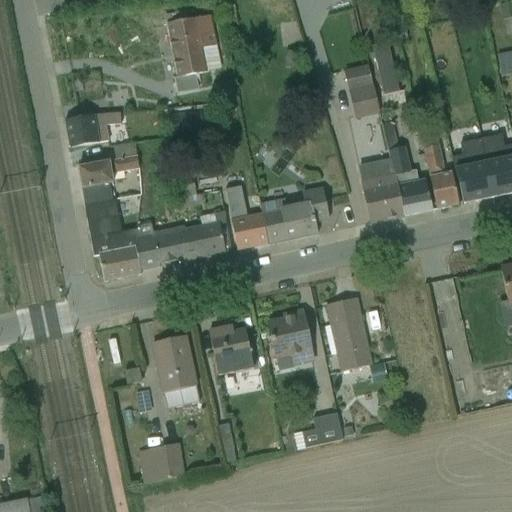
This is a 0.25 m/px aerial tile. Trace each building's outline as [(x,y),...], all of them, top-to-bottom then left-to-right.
[(160,26),(171,81),(202,75),(197,51),(213,48),(207,17),(160,26)] [(385,97),(397,95),(387,43),(375,45),(385,97)] [(356,120),(380,115),(369,68),(345,73),(356,120)] [(118,103),(167,106),(168,88),(119,85),(118,103)] [(215,98),(215,86),(190,86),(190,98),(215,98)] [(64,149),(97,144),(93,116),(60,121),(64,149)] [(406,128),(396,131),(401,147),(411,144),(406,128)] [(430,212),(453,207),(438,147),(416,153),(430,212)] [(398,221),(422,214),(407,157),(382,163),(398,221)] [(511,195),(511,160),(485,167),(492,200),(511,195)] [(398,221),(382,163),(352,171),(367,229),(398,221)] [(74,191),(105,186),(102,165),(71,170),(74,191)] [(466,205),(492,200),(485,167),(459,172),(466,205)] [(264,246),(328,231),(320,198),(256,213),(264,246)] [(131,202),(135,224),(146,222),(142,200),(131,202)] [(264,246),(256,213),(224,221),(232,254),(264,246)] [(185,265),(232,254),(224,221),(177,232),(185,265)] [(185,265),(177,232),(126,244),(134,277),(185,265)] [(99,285),(134,277),(126,244),(91,252),(99,285)] [(504,309),(511,306),(511,265),(495,270),(504,309)] [(338,373),(369,366),(354,300),(322,307),(338,373)] [(269,364),(308,356),(300,315),(261,323),(269,364)] [(212,379),(251,371),(242,328),(203,336),(212,379)] [(158,396),(193,389),(183,338),(147,345),(158,396)] [(113,340),(106,342),(111,366),(117,365),(113,340)] [(135,370),(121,373),(123,385),(137,382),(135,370)] [(334,421),(339,446),(357,442),(352,417),(334,421)] [(310,456),(322,455),(321,437),(310,437),(310,456)] [(194,450),(153,455),(157,487),(198,482),(194,450)] [(58,511),(56,500),(8,511),(58,511)]
